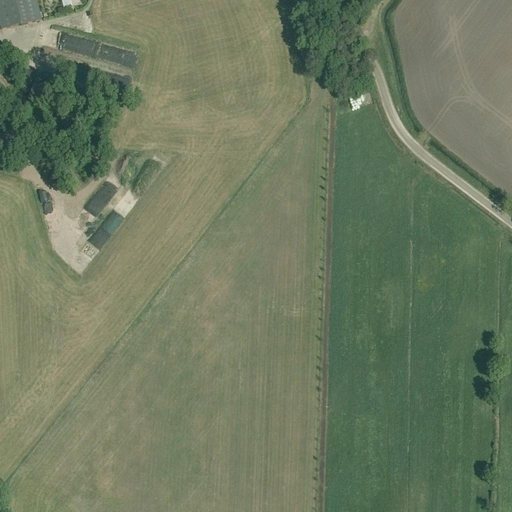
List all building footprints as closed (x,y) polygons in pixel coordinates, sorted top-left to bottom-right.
[(0,0),(0,24),(1,31),(41,21),(35,0),(0,0)] [(68,50),(71,39),(52,34),(50,46),(68,50)] [(35,86),(38,75),(24,71),(21,82),(35,86)] [(0,153),(10,154),(11,137),(0,136),(0,153)] [(99,194),(85,212),(95,219),(108,201),(99,194)]
